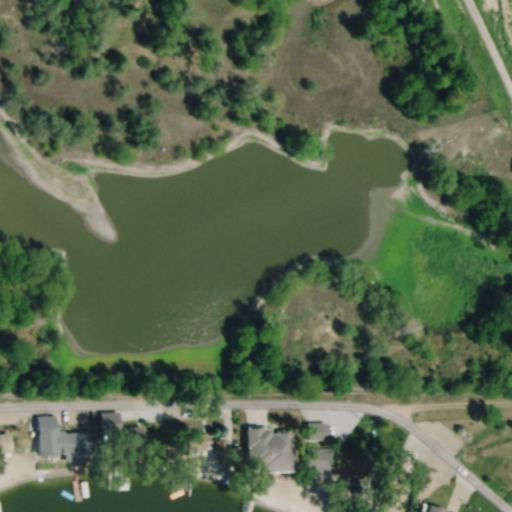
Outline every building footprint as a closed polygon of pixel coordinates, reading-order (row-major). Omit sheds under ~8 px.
[(53,415),(33,415),(32,454),(62,454),(62,460),(84,460),(84,431),(53,431),(53,415)] [(288,471),(288,431),(267,431),(267,427),(242,427),(242,471),(288,471)] [(182,433),(182,455),(201,455),(201,433),(182,433)] [(407,464),(387,456),(372,491),(400,502),(408,484),(400,480),(407,464)] [(419,511),(446,511),(423,503),(419,511)]
